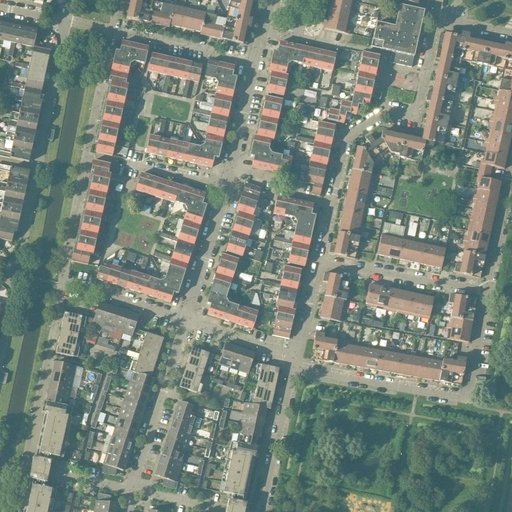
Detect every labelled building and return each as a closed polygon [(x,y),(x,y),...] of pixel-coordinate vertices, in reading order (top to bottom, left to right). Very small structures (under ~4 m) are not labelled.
[(152,2),(152,0),(125,0),(125,2),(129,3),(126,19),(147,24),(152,2)] [(251,2),(240,0),(229,0),(225,19),(220,40),(246,46),(252,19),(248,18),(251,2)] [(353,3),(339,0),(331,0),(330,5),(329,5),(328,8),(353,14),(354,10),(352,9),(353,3)] [(173,7),(172,7),(152,2),(147,24),(168,29),(169,27),(168,27),(173,7)] [(178,3),(174,2),(172,7),(173,7),(168,27),(169,27),(172,28),(172,27),(179,28),(184,7),(177,6),(178,3)] [(190,9),(184,7),(179,28),(186,30),(186,31),(189,32),(195,7),(191,6),(190,9)] [(411,68),(423,12),(399,6),(394,28),(376,24),(370,48),(391,53),(389,63),(411,68)] [(199,8),(195,7),(189,32),(193,33),(193,32),(200,33),(205,14),(205,12),(199,10),(199,8)] [(353,14),(328,8),(327,12),(329,12),(327,19),(348,24),(350,18),(352,18),(353,14)] [(225,19),(205,14),(200,33),(199,35),(220,40),(225,19)] [(327,19),(325,26),(324,26),(323,30),(348,36),(349,31),(347,31),(348,24),(327,19)] [(12,44),(16,27),(6,25),(2,42),(10,43),(12,44)] [(22,46),(26,29),(16,27),(12,44),(10,43),(9,50),(13,51),(14,44),(22,46)] [(35,41),(37,31),(26,29),(22,46),(33,48),(40,44),(38,41),(35,41)] [(486,44),(468,40),(469,35),(459,33),(458,38),(465,40),(461,61),(481,66),(486,44)] [(440,34),(434,62),(438,62),(435,78),(456,82),(461,61),(465,40),(458,38),(440,34)] [(134,63),(137,47),(121,43),(120,48),(120,49),(119,53),(115,52),(112,62),(129,66),(133,63),(134,63)] [(277,53),(272,52),(270,62),(287,66),(291,63),(295,47),(279,43),(278,48),(277,49),(278,49),(277,53)] [(47,62),(50,52),(40,50),(41,46),(40,44),(33,48),(30,58),(47,62)] [(511,45),(502,44),(501,48),(486,44),(481,66),(502,70),(503,70),(511,71),(511,45)] [(144,66),(148,49),(137,47),(134,63),(144,66)] [(305,49),(295,47),(291,63),(301,66),(305,49)] [(315,51),(305,49),(301,66),(309,67),(311,68),(315,51)] [(321,70),(325,53),(315,51),(311,68),(309,67),(308,73),(312,74),(313,68),(321,70)] [(335,56),(325,53),(321,70),(331,72),(335,56)] [(359,53),(354,73),(374,78),(376,68),(379,69),(381,58),(359,53)] [(161,58),(151,55),(147,72),(158,74),(161,58)] [(45,72),(47,62),(30,58),(29,66),(28,68),(45,72)] [(171,60),(161,58),(158,74),(166,76),(167,77),(171,60)] [(177,79),(181,62),(171,60),(167,77),(166,76),(164,82),(168,83),(169,77),(177,79)] [(127,76),(129,66),(112,62),(110,72),(127,76)] [(191,64),(181,62),(177,79),(185,81),(187,81),(191,64)] [(218,64),(207,62),(203,79),(214,81),(218,64)] [(287,66),(270,62),(268,73),(270,73),(284,76),(285,76),(287,66)] [(198,83),(202,67),(191,64),(187,81),(185,81),(184,86),(188,87),(189,82),(198,83)] [(234,68),(218,64),(214,81),(217,85),(233,89),(236,79),(231,78),(232,74),(233,74),(233,73),(234,68)] [(43,82),(45,72),(28,68),(29,66),(22,65),(21,69),(28,70),(26,78),(43,82)] [(511,71),(503,70),(502,70),(498,91),(511,94),(511,71)] [(125,85),(127,76),(110,72),(108,83),(110,83),(125,86),(125,85)] [(270,73),(268,83),(285,87),(287,76),(285,76),(284,76),(270,73)] [(354,73),(349,95),(352,96),(353,94),(370,98),(379,100),(381,94),(373,92),(374,88),(372,87),(374,78),(354,73)] [(41,92),(43,82),(26,78),(24,87),(24,89),(41,92)] [(435,78),(431,93),(427,92),(425,102),(429,103),(425,120),(447,125),(456,82),(435,78)] [(126,90),(127,86),(125,85),(125,86),(110,83),(108,92),(125,96),(126,90)] [(285,87),(268,83),(266,93),(282,97),(285,87)] [(39,102),(41,92),(24,89),(24,87),(18,85),(17,89),(24,90),(22,98),(22,99),(39,102)] [(233,89),(217,85),(215,95),(231,99),(233,89)] [(144,94),(145,90),(127,86),(126,90),(144,94)] [(340,87),(333,86),(331,93),(338,94),(340,87)] [(125,96),(108,92),(106,91),(103,102),(123,106),(124,101),(125,96)] [(511,94),(498,91),(497,98),(494,97),(493,101),(511,105),(511,94)] [(352,96),(351,104),(357,106),(367,108),(370,98),(353,94),(352,96)] [(231,99),(215,95),(212,105),(229,109),(231,99)] [(148,96),(144,111),(150,113),(154,98),(148,96)] [(0,157),(28,163),(39,113),(41,102),(39,102),(22,99),(22,98),(15,97),(14,101),(21,103),(18,115),(11,113),(10,116),(8,127),(15,128),(14,135),(6,133),(5,141),(12,143),(10,155),(0,152),(0,157)] [(265,97),(263,107),(279,111),(282,101),(265,97)] [(511,105),(493,101),(492,105),(495,106),(493,112),(511,116),(511,105)] [(122,112),(123,106),(103,102),(101,113),(104,113),(120,117),(122,112)] [(351,104),(341,102),(339,112),(338,112),(345,114),(355,116),(357,106),(351,104)] [(229,109),(212,105),(211,113),(210,115),(227,119),(229,109)] [(278,119),(279,111),(263,107),(260,117),(277,121),(277,123),(283,124),(283,121),(278,119)] [(339,112),(329,110),(326,121),(343,125),(345,114),(338,112),(339,112)] [(227,119),(210,115),(211,113),(205,112),(204,116),(210,117),(208,125),(225,129),(227,119)] [(511,116),(493,112),(492,119),(489,118),(489,122),(511,127),(511,116)] [(119,123),(120,117),(104,113),(102,123),(118,127),(119,123)] [(260,117),(258,127),(275,131),(277,123),(277,121),(260,117)] [(425,120),(421,141),(403,137),(399,156),(398,156),(398,158),(420,163),(423,147),(432,149),(433,144),(442,146),(447,125),(425,120)] [(511,127),(489,122),(488,126),(490,127),(489,133),(510,138),(511,131),(511,127)] [(117,130),(118,127),(102,123),(99,132),(116,136),(117,130)] [(334,126),(318,123),(315,133),(332,137),(334,126)] [(225,129),(208,125),(206,135),(222,139),(225,129)] [(258,127),(256,137),(270,141),(273,142),(275,131),(258,127)] [(115,142),(116,136),(99,132),(97,132),(94,143),(97,143),(114,146),(115,142)] [(380,139),(374,143),(370,137),(365,140),(369,146),(362,150),(356,149),(351,170),(370,174),(372,168),(393,155),(398,156),(399,156),(403,137),(381,132),(380,139)] [(162,134),(159,133),(157,139),(149,137),(145,154),(155,156),(159,139),(161,140),(162,134)] [(315,133),(314,141),(313,143),(330,147),(332,137),(315,133)] [(510,138),(489,133),(487,140),(485,139),(484,143),(509,149),(510,145),(509,145),(510,138)] [(222,139),(206,135),(203,146),(220,149),(222,139)] [(256,137),(254,136),(251,147),(268,151),(270,141),(256,137)] [(182,138),(178,138),(177,143),(169,142),(165,158),(175,160),(179,144),(181,144),(182,138)] [(169,142),(161,140),(159,139),(155,156),(165,158),(169,142)] [(330,147),(313,143),(314,141),(308,140),(307,144),(313,145),(311,153),(328,157),(330,147)] [(127,150),(129,145),(115,142),(114,146),(114,147),(127,150)] [(111,157),(114,147),(114,146),(97,143),(95,153),(111,157)] [(509,149),(484,143),(483,147),(486,148),(484,154),(506,159),(507,152),(508,153),(509,149)] [(189,146),(181,144),(179,144),(175,160),(185,163),(189,146)] [(199,148),(189,146),(185,163),(195,165),(199,148)] [(220,149),(203,146),(199,148),(195,165),(211,168),(212,164),(213,162),(212,162),(213,159),(218,160),(220,149)] [(268,151),(251,147),(249,157),(253,158),(253,162),(252,162),(252,163),(251,168),(267,171),(271,155),(268,151)] [(328,157),(311,153),(309,161),(303,160),(302,164),(308,165),(309,163),(326,167),(328,157)] [(503,170),(506,159),(484,154),(483,161),(480,160),(479,165),(491,167),(491,168),(503,170)] [(281,157),(271,155),(267,171),(277,174),(281,157)] [(291,159),(281,157),(277,174),(287,176),(291,159)] [(106,192),(109,181),(110,175),(107,175),(110,165),(93,161),(88,182),(91,183),(87,201),(84,201),(79,222),(82,223),(78,242),(75,241),(70,262),(87,266),(89,256),(92,256),(93,251),(96,240),(96,236),(97,232),(100,221),(101,216),(102,211),(105,199),(105,196),(106,192)] [(326,167),(309,163),(308,165),(307,173),(323,177),(326,167)] [(490,173),(491,168),(491,167),(479,165),(478,170),(490,173)] [(16,233),(26,184),(29,173),(0,166),(0,170),(9,173),(6,185),(0,183),(0,191),(4,193),(2,205),(0,204),(0,212),(0,213),(0,229),(13,232),(13,233),(16,233)] [(370,174),(351,170),(350,177),(349,177),(348,181),(373,186),(374,182),(371,182),(373,175),(370,174)] [(323,177),(307,173),(304,184),(313,186),(311,195),(319,197),(323,177)] [(122,184),(124,178),(110,175),(109,181),(122,184)] [(150,178),(140,175),(135,191),(143,194),(145,194),(150,178)] [(160,181),(150,178),(145,194),(143,194),(141,199),(145,201),(147,195),(155,197),(160,181)] [(500,183),(489,181),(476,178),(476,182),(478,183),(477,190),(498,194),(500,183)] [(170,184),(160,181),(155,197),(163,200),(164,201),(170,184)] [(373,186),(348,181),(347,184),(348,185),(347,192),(368,196),(370,190),(372,190),(373,186)] [(170,184),(164,201),(163,200),(161,206),(165,207),(166,201),(174,204),(179,187),(170,184)] [(244,185),(241,194),(258,199),(260,190),(244,185)] [(189,190),(179,187),(174,204),(184,207),(189,190)] [(205,195),(189,190),(184,207),(186,211),(202,217),(206,207),(201,205),(202,201),(203,202),(203,200),(205,195)] [(498,194),(477,190),(475,196),(473,196),(472,200),(497,205),(498,201),(496,201),(498,194)] [(368,196),(347,192),(345,198),(344,198),(343,202),(368,207),(369,203),(367,203),(368,196)] [(241,194),(238,202),(255,208),(258,199),(241,194)] [(287,200),(276,198),(272,215),(283,217),(287,200)] [(297,203),(287,200),(283,217),(293,219),(297,203)] [(497,205),(472,200),(471,204),(473,204),(472,211),(493,215),(495,209),(496,209),(497,205)] [(238,202),(235,213),(238,213),(252,217),(255,208),(238,202)] [(368,207),(343,202),(342,206),(344,206),(342,213),(364,217),(365,211),(367,211),(368,207)] [(312,206),(297,203),(293,219),(296,223),(312,227),(315,217),(310,216),(311,212),(312,211),(311,211),(312,206)] [(202,217),(186,211),(183,221),(199,227),(202,217)] [(493,215),(472,211),(470,217),(468,217),(467,221),(492,226),(493,223),(492,222),(493,215)] [(238,213),(235,223),(251,228),(254,218),(252,217),(238,213)] [(364,217),(342,213),(341,220),(339,219),(339,223),(364,228),(365,224),(362,224),(364,217)] [(199,227),(183,221),(180,231),(196,237),(199,227)] [(492,226),(467,221),(466,225),(469,225),(467,232),(489,237),(490,230),(491,230),(492,226)] [(251,228),(235,223),(232,232),(248,238),(247,240),(253,241),(254,238),(248,236),(251,228)] [(312,227),(296,223),(294,233),(310,237),(312,227)] [(364,228),(339,223),(338,227),(339,227),(337,234),(359,239),(360,232),(363,233),(364,228)] [(11,243),(13,233),(13,232),(0,229),(0,244),(1,244),(2,241),(11,243)] [(180,231),(177,239),(177,241),(193,246),(196,237),(180,231)] [(232,232),(228,242),(245,247),(247,240),(248,238),(232,232)] [(489,237),(467,232),(466,238),(463,238),(463,242),(488,247),(488,244),(487,243),(489,237)] [(294,233),(292,242),(291,243),(308,247),(310,237),(294,233)] [(388,236),(381,234),(376,256),(384,257),(383,258),(387,259),(392,234),(388,233),(388,236)] [(359,239),(337,234),(335,247),(330,246),(328,254),(354,260),(359,239)] [(396,235),(392,234),(387,259),(391,260),(391,259),(398,260),(402,239),(396,237),(396,235)] [(193,246),(177,241),(177,239),(172,237),(170,241),(176,243),(173,251),(190,256),(193,246)] [(409,240),(402,239),(398,260),(405,262),(404,263),(408,264),(413,239),(409,238),(409,240)] [(417,239),(413,239),(408,264),(412,264),(412,263),(419,265),(423,243),(417,242),(417,239)] [(308,247),(291,243),(292,242),(286,240),(285,244),(291,245),(289,254),(306,257),(308,247)] [(228,242),(225,252),(241,258),(245,247),(228,242)] [(430,245),(423,243),(419,265),(426,266),(425,267),(429,268),(435,243),(430,242),(430,245)] [(488,247),(463,242),(462,246),(464,246),(463,253),(484,258),(486,251),(487,251),(488,247)] [(439,244),(435,243),(429,268),(433,269),(433,268),(440,269),(445,248),(438,247),(439,244)] [(190,256),(173,251),(171,259),(170,260),(187,266),(190,256)] [(262,253),(256,251),(252,261),(259,263),(262,253)] [(484,258),(463,253),(460,266),(455,265),(453,274),(479,279),(484,258)] [(306,257),(289,254),(287,264),(304,268),(306,257)] [(222,255),(218,265),(235,270),(238,260),(222,255)] [(187,266),(170,260),(171,259),(165,257),(164,260),(170,262),(167,270),(184,275),(187,266)] [(111,267),(102,264),(101,263),(95,280),(106,283),(111,267)] [(119,269),(111,267),(106,283),(115,286),(121,270),(122,270),(124,265),(121,263),(119,269)] [(266,263),(263,274),(270,275),(273,265),(266,263)] [(235,270),(218,265),(215,275),(231,280),(231,282),(237,284),(238,280),(232,278),(235,270)] [(300,271),(284,267),(281,278),(298,281),(300,271)] [(130,273),(122,270),(121,270),(115,286),(125,289),(130,273)] [(138,275),(130,273),(125,289),(135,292),(140,276),(142,276),(144,271),(140,270),(138,275)] [(184,275),(167,270),(164,280),(180,285),(184,275)] [(327,284),(324,297),(345,301),(350,280),(324,274),(322,283),(327,284)] [(215,275),(212,284),(228,290),(231,282),(231,280),(215,275)] [(142,276),(140,276),(135,292),(144,295),(150,279),(142,276)] [(281,278),(280,286),(279,287),(296,291),(298,281),(281,278)] [(160,282),(150,279),(144,295),(154,299),(160,282)] [(180,285),(164,280),(160,282),(154,299),(170,304),(173,294),(177,295),(180,285)] [(212,284),(209,294),(225,300),(228,290),(212,284)] [(296,291),(279,287),(280,286),(274,284),(273,288),(279,289),(277,297),(294,301),(296,291)] [(364,307),(375,309),(380,287),(373,285),(373,286),(369,285),(364,307)] [(387,288),(380,287),(375,309),(386,311),(390,290),(387,289),(387,288)] [(394,291),(390,290),(386,311),(396,314),(401,291),(394,290),(394,291)] [(408,293),(401,291),(396,314),(407,316),(411,295),(408,294),(408,293)] [(207,315),(222,320),(228,304),(225,300),(209,294),(205,304),(210,306),(209,309),(208,309),(207,315)] [(415,295),(411,295),(407,316),(417,318),(422,296),(415,294),(415,295)] [(256,295),(254,295),(253,300),(249,298),(247,304),(251,305),(259,308),(259,306),(256,295)] [(429,297),(422,296),(417,318),(428,321),(433,299),(429,298),(429,297)] [(452,305),(450,318),(472,322),(475,300),(449,296),(447,305),(452,305)] [(294,301),(277,297),(275,308),(277,308),(292,311),(292,310),(294,301)] [(345,301),(324,297),(322,304),(321,304),(320,307),(345,313),(346,309),(344,308),(345,301)] [(237,307),(228,304),(222,320),(232,323),(237,307)] [(242,327),(247,310),(249,311),(251,305),(247,304),(245,310),(237,307),(232,323),(242,327)] [(108,308),(98,305),(93,320),(92,324),(101,327),(108,308)] [(345,313),(320,307),(320,311),(321,311),(319,319),(340,323),(342,316),(344,317),(345,313)] [(118,311),(108,308),(101,327),(112,331),(118,311)] [(277,308),(275,318),(292,322),(294,311),(292,310),(292,311),(277,308)] [(257,314),(249,311),(247,310),(242,327),(252,330),(257,314)] [(128,314),(118,311),(112,331),(122,334),(128,314)] [(77,338),(82,317),(64,313),(59,334),(77,338)] [(138,318),(128,314),(122,334),(132,337),(133,334),(134,330),(138,318)] [(292,322),(275,318),(271,336),(288,339),(292,322)] [(472,322),(450,318),(449,325),(446,324),(446,329),(471,333),(472,329),(470,329),(472,322)] [(471,333),(446,329),(445,333),(447,333),(446,340),(468,344),(469,336),(470,337),(471,333)] [(315,333),(310,360),(332,364),(336,342),(323,340),(324,335),(315,333)] [(73,358),(77,338),(59,334),(55,354),(73,358)] [(146,334),(139,354),(156,359),(163,339),(146,334)] [(342,343),(336,342),(332,364),(339,365),(339,366),(342,367),(347,341),(343,341),(342,343)] [(351,342),(347,341),(342,367),(346,367),(346,366),(353,367),(357,346),(350,345),(351,342)] [(364,347),(357,346),(353,367),(360,369),(360,370),(364,370),(368,345),(364,344),(364,347)] [(229,368),(235,349),(224,345),(220,358),(213,355),(211,359),(219,362),(218,365),(229,368)] [(378,350),(372,348),(372,346),(368,345),(364,370),(367,371),(368,370),(375,371),(378,350)] [(191,348),(185,368),(202,374),(209,354),(191,348)] [(389,349),(386,348),(385,348),(385,351),(378,350),(375,371),(381,372),(381,374),(385,374),(389,349)] [(244,352),(235,349),(229,368),(238,371),(244,352)] [(396,375),(400,353),(393,352),(394,350),(393,350),(389,349),(385,374),(389,375),(389,374),(396,375)] [(251,363),(254,355),(244,352),(238,371),(248,374),(250,367),(256,369),(257,365),(251,363)] [(406,354),(400,353),(396,375),(403,376),(403,377),(406,378),(411,353),(407,352),(406,354)] [(415,353),(411,353),(406,378),(410,379),(410,377),(417,379),(421,357),(414,356),(415,353)] [(156,359),(139,354),(133,373),(150,379),(156,359)] [(428,358),(421,357),(417,379),(424,380),(424,381),(428,382),(432,356),(428,356),(428,358)] [(436,357),(432,356),(428,382),(431,382),(432,381),(439,382),(443,361),(436,360),(436,357)] [(455,363),(443,361),(439,382),(460,386),(465,360),(456,358),(455,363)] [(73,377),(75,367),(55,363),(53,373),(73,377)] [(279,369),(261,365),(256,386),(274,390),(279,369)] [(185,368),(178,388),(196,394),(202,374),(185,368)] [(70,388),(73,377),(53,373),(50,383),(70,388)] [(150,379),(133,373),(130,383),(149,389),(152,379),(150,379)] [(68,398),(70,388),(50,383),(48,394),(68,398)] [(149,389),(130,383),(127,392),(146,398),(149,389)] [(274,390),(256,386),(252,406),(265,409),(270,410),(274,390)] [(146,398),(127,392),(124,401),(143,407),(146,398)] [(66,407),(68,398),(48,394),(46,403),(66,408),(66,407)] [(143,407),(124,401),(121,410),(140,416),(143,407)] [(70,419),(72,410),(72,408),(66,407),(66,408),(46,403),(44,413),(47,414),(47,413),(67,418),(70,419)] [(179,403),(176,412),(195,419),(198,409),(179,403)] [(265,409),(252,406),(245,404),(243,414),(263,418),(265,409)] [(140,416),(121,410),(118,419),(137,425),(140,416)] [(176,412),(173,421),(192,428),(195,419),(176,412)] [(47,414),(43,433),(38,459),(33,458),(30,469),(48,473),(52,457),(59,458),(67,418),(47,413),(47,414)] [(263,418),(243,414),(241,425),(261,429),(263,418)] [(137,425),(118,419),(115,429),(134,435),(137,425)] [(173,421),(170,431),(189,437),(192,428),(173,421)] [(261,429),(241,425),(239,435),(259,440),(261,429)] [(134,435),(115,429),(112,438),(132,444),(134,435)] [(170,431),(167,440),(186,446),(189,437),(170,431)] [(221,434),(217,433),(215,445),(224,447),(224,443),(220,442),(221,434)] [(239,435),(237,444),(257,449),(259,440),(239,435)] [(132,444),(112,438),(109,447),(129,453),(132,444)] [(167,440),(164,449),(183,455),(186,446),(167,440)] [(257,449),(237,444),(230,443),(228,453),(231,454),(231,453),(251,457),(251,458),(254,459),(257,449)] [(129,453),(109,447),(106,456),(126,462),(129,453)] [(164,449),(161,458),(180,464),(183,455),(164,449)] [(231,453),(231,454),(222,494),(229,496),(227,504),(226,511),(225,511),(227,511),(244,511),(246,504),(241,503),(251,458),(251,457),(231,453)] [(126,462),(106,456),(103,466),(115,470),(123,472),(126,462)] [(161,458),(158,467),(178,473),(180,464),(161,458)] [(115,470),(103,466),(101,474),(114,477),(115,470)] [(155,477),(164,480),(174,483),(175,483),(178,473),(158,467),(155,477)] [(48,473),(30,469),(28,480),(33,481),(26,511),(47,511),(52,490),(45,489),(48,473)] [(174,483),(164,480),(162,487),(176,490),(177,483),(175,483),(174,483)] [(110,497),(97,494),(96,502),(109,504),(110,497)] [(109,504),(96,502),(94,511),(95,511),(114,511),(116,505),(114,505),(109,504)]
